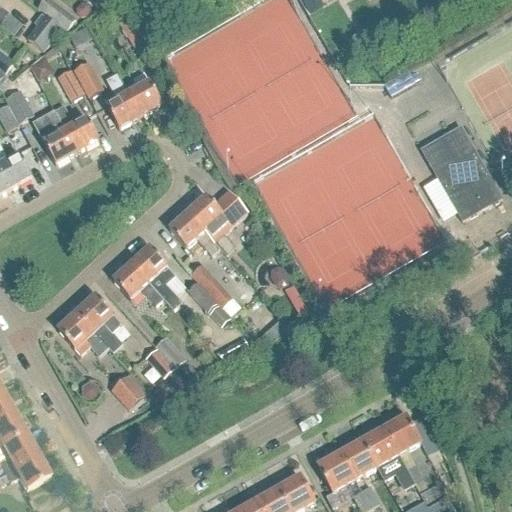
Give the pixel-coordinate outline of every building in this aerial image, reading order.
[(97,13),(112,0),(87,0),(86,1),(97,13)] [(452,4),(450,0),(434,0),(440,10),(452,4)] [(67,35),(75,24),(47,2),(38,13),(67,35)] [(16,7),(7,14),(20,29),(29,22),(16,7)] [(0,30),(9,18),(2,13),(0,15),(0,30)] [(34,29),(37,31),(26,45),(43,58),(61,35),(42,20),(34,29)] [(131,20),(129,21),(120,26),(140,63),(151,57),(140,37),(139,35),(131,20)] [(26,68),(33,81),(53,70),(47,58),(26,68)] [(0,59),(0,76),(4,80),(12,69),(0,59)] [(89,68),(75,76),(74,76),(89,105),(105,96),(89,68)] [(4,80),(0,76),(0,95),(1,96),(11,88),(3,80),(4,80)] [(85,100),(71,76),(57,84),(71,108),(85,100)] [(414,88),(407,76),(384,91),(391,103),(414,88)] [(29,79),(2,97),(11,110),(38,92),(29,79)] [(140,122),(125,94),(116,80),(105,86),(116,105),(106,111),(119,134),(140,122)] [(435,92),(452,122),(467,113),(451,83),(435,92)] [(135,88),(125,94),(140,122),(162,110),(149,87),(137,93),(135,88)] [(0,124),(8,139),(18,133),(6,111),(0,114),(0,124)] [(55,117),(77,157),(99,145),(86,123),(69,133),(67,128),(71,124),(64,112),(55,117)] [(77,157),(55,117),(45,122),(52,134),(58,133),(60,138),(43,147),(55,170),(77,157)] [(448,201),(487,178),(461,132),(421,155),(448,201)] [(0,177),(9,195),(32,183),(19,159),(8,165),(0,151),(0,177)] [(0,200),(9,195),(0,177),(0,200)] [(487,178),(448,201),(462,227),(502,204),(487,178)] [(206,202),(188,219),(227,262),(236,254),(224,241),(248,219),(229,197),(214,210),(206,202)] [(227,262),(188,219),(169,235),(186,254),(196,245),(211,262),(219,255),(226,263),(227,262)] [(131,270),(163,304),(173,316),(182,308),(166,290),(176,282),(150,253),(131,270)] [(163,304),(131,270),(113,286),(130,305),(139,297),(145,303),(146,302),(155,311),(163,304)] [(202,270),(192,280),(230,322),(240,313),(232,304),(233,303),(202,270)] [(206,318),(214,310),(196,290),(187,298),(206,318)] [(119,329),(113,321),(96,302),(77,319),(108,354),(113,359),(122,350),(113,339),(119,333),(119,329)] [(221,332),(228,326),(216,313),(209,319),(221,332)] [(108,354),(77,319),(58,336),(81,362),(90,353),(99,362),(108,354)] [(164,344),(155,353),(175,374),(178,372),(190,386),(197,379),(164,344)] [(145,363),(164,384),(178,400),(188,391),(155,355),(145,363)] [(196,364),(206,373),(213,365),(203,357),(196,364)] [(129,415),(138,408),(145,401),(128,381),(112,396),(129,415)] [(0,393),(0,422),(13,415),(1,393),(0,393)] [(25,437),(13,415),(0,422),(0,447),(2,450),(25,437)] [(383,435),(398,462),(420,450),(405,423),(383,435)] [(404,473),(398,462),(383,435),(361,448),(376,475),(377,474),(384,487),(395,481),(403,496),(414,490),(413,490),(404,473)] [(2,450),(8,462),(0,466),(0,469),(4,477),(37,459),(25,437),(2,450)] [(376,475),(361,448),(339,460),(354,487),(376,475)] [(37,459),(4,477),(10,487),(19,482),(26,494),(50,481),(37,459)] [(354,487),(339,460),(317,473),(332,500),(354,487)] [(404,473),(413,490),(422,485),(413,468),(404,473)] [(299,483),(277,496),(286,511),(310,511),(315,510),(299,483)] [(447,497),(442,487),(419,499),(424,509),(447,497)] [(369,493),(360,497),(368,511),(374,511),(379,509),(369,493)] [(286,511),(277,496),(255,508),(257,511),(286,511)] [(368,511),(360,497),(352,502),(356,511),(368,511)]
